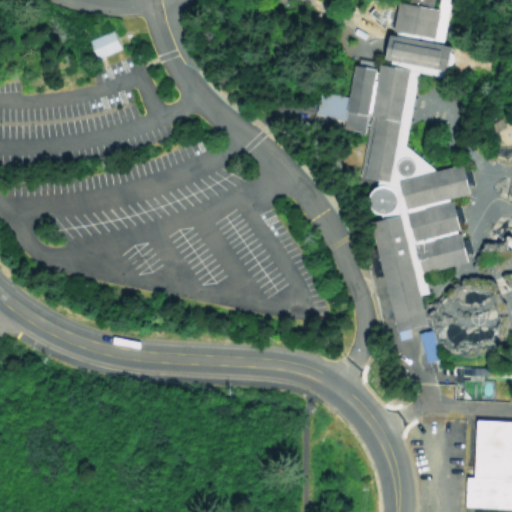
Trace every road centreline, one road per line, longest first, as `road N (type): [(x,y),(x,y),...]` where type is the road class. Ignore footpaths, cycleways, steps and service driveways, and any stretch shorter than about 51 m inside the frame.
road 1 (residential): [(334,388),(360,330),(330,230),(278,166),(190,97),(146,0)]
road 2 (tertiary): [(334,388),(291,365),(104,348),(54,331),(0,297)]
road 3 (residential): [(373,429),(427,401),(511,405)]
